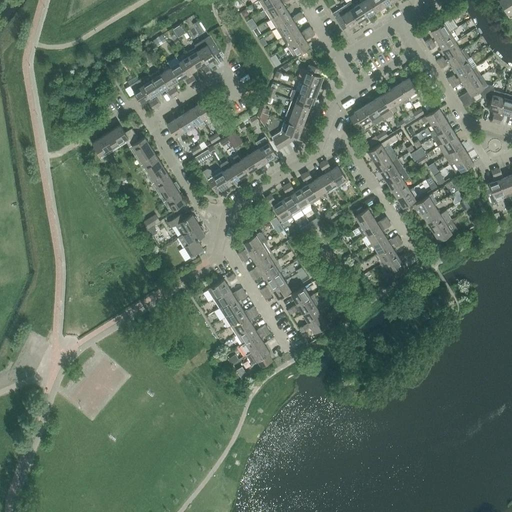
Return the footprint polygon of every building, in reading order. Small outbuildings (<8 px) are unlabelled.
[(259,0),(264,10),(279,0),(259,0)] [(279,0),(264,10),(270,19),(286,9),(283,3),(287,0),(279,0)] [(369,0),(365,0),(359,4),(367,17),(369,19),(374,16),(373,13),(376,11),(369,0)] [(369,0),(376,11),(385,5),(382,0),(369,0)] [(511,2),(510,0),(498,0),(508,14),(511,11),(511,2)] [(351,1),(346,3),(347,4),(348,6),(358,22),(367,17),(359,4),(354,7),(351,1)] [(358,22),(348,6),(347,4),(332,13),(337,20),(342,17),(347,27),(348,28),(358,22)] [(270,19),(276,28),(292,18),(286,9),(270,19)] [(281,37),(285,35),(297,27),(294,22),(303,16),(301,12),(292,18),(276,28),(281,37)] [(337,20),(343,30),(347,27),(342,17),(337,20)] [(436,40),(452,30),(447,21),(443,23),(443,22),(430,30),(436,40)] [(285,35),(290,44),(312,31),(310,27),(301,33),(297,27),(285,35)] [(442,49),(455,41),(458,39),(452,30),(436,40),(442,49)] [(312,31),(290,44),(287,46),(293,55),(296,54),(309,46),(305,40),(315,34),(312,31)] [(194,45),(196,47),(206,63),(215,57),(215,56),(220,53),(209,36),(194,45)] [(425,42),(427,46),(430,49),(436,46),(431,38),(425,42)] [(448,58),(461,50),(455,41),(442,49),(448,58)] [(187,53),(189,56),(196,69),(202,78),(206,76),(200,67),(206,63),(196,47),(187,53)] [(450,62),(454,67),(466,59),(470,57),(464,48),(461,50),(448,58),(445,60),(439,64),(441,68),(450,62)] [(189,56),(179,62),(193,84),(197,81),(191,72),(196,69),(189,56)] [(454,67),(459,77),(472,69),(466,59),(454,67)] [(131,66),(127,60),(123,63),(126,69),(128,68),(131,66)] [(179,62),(170,67),(178,80),(184,77),(189,86),(193,84),(179,62)] [(298,79),(299,80),(317,86),(319,83),(321,84),(324,77),(319,75),(321,69),(309,64),(307,71),(302,69),(298,79)] [(170,67),(161,73),(175,95),(179,93),(173,84),(178,80),(170,67)] [(456,79),(450,82),(452,86),(458,83),(461,82),(462,81),(465,86),(481,76),(475,67),(472,69),(459,77),(456,79)] [(150,76),(152,79),(160,92),(166,88),(171,97),(175,95),(161,73),(159,70),(150,76)] [(459,97),(465,106),(475,100),(472,95),(479,90),(483,97),(492,86),(487,85),(481,76),(465,86),(468,91),(466,92),(465,96),(462,95),(459,97)] [(409,77),(400,83),(408,96),(417,90),(409,77)] [(143,85),(143,84),(140,79),(130,85),(133,90),(133,91),(141,103),(147,100),(153,109),(157,107),(153,101),(151,97),(143,85)] [(152,79),(143,84),(143,85),(151,97),(160,92),(152,79)] [(317,86),(299,80),(296,90),(316,98),(318,91),(316,90),(317,86)] [(400,83),(391,89),(399,102),(401,105),(410,99),(408,96),(400,83)] [(494,90),(492,86),(483,97),(484,97),(491,99),(488,108),(494,110),(493,112),(494,114),(492,121),(496,122),(504,93),(494,90)] [(296,90),(293,89),(290,99),(292,100),(310,107),(311,103),(314,104),(316,98),(296,90)] [(391,89),(382,95),(393,113),(397,110),(394,105),(399,102),(391,89)] [(511,95),(504,93),(496,122),(500,123),(502,116),(504,115),(505,113),(509,115),(511,105),(511,95)] [(382,95),(372,100),(380,113),(384,118),(393,113),(382,95)] [(195,106),(203,119),(212,113),(204,100),(195,106)] [(292,100),(288,110),(306,117),(310,107),(292,100)] [(372,100),(363,106),(371,119),(380,113),(372,100)] [(203,119),(195,106),(186,112),(194,125),(198,122),(200,125),(205,122),(203,119)] [(371,119),(363,106),(354,112),(355,114),(350,117),(360,133),(374,124),(371,119)] [(428,120),(432,125),(444,117),(438,107),(421,118),(424,123),(428,120)] [(288,110),(284,120),(302,127),(306,117),(288,110)] [(186,112),(176,118),(184,131),(194,125),(186,112)] [(431,133),(433,137),(450,126),(444,117),(432,125),(435,130),(431,133)] [(184,131),(176,118),(167,124),(175,137),(184,131)] [(302,127),(284,120),(280,131),(271,137),(279,148),(295,138),(294,136),(298,138),(302,127)] [(132,145),(139,140),(132,128),(125,132),(120,125),(111,131),(119,143),(127,138),(132,145)] [(439,146),(443,143),(456,135),(450,126),(433,137),(439,146)] [(109,149),(119,143),(111,131),(101,136),(109,149)] [(368,151),(374,161),(387,153),(390,151),(387,146),(398,139),(395,135),(368,151)] [(445,155),(449,152),(462,144),(456,135),(443,143),(439,146),(445,155)] [(100,155),(109,149),(101,136),(92,142),(100,155)] [(138,154),(151,146),(145,137),(139,140),(132,145),(138,154)] [(269,142),(259,148),(267,161),(270,159),(271,160),(273,160),(278,157),(277,155),(269,142)] [(445,155),(450,164),(454,161),(467,153),(462,144),(449,152),(445,155)] [(138,154),(143,163),(156,155),(151,146),(138,154)] [(421,147),(416,150),(420,157),(425,153),(421,147)] [(259,148),(250,154),(258,167),(267,161),(259,148)] [(416,150),(411,153),(415,160),(420,157),(416,150)] [(374,161),(379,170),(392,162),(387,153),(374,161)] [(467,153),(454,161),(450,164),(456,174),(473,163),(467,153)] [(250,154),(241,159),(249,172),(258,167),(250,154)] [(143,163),(149,173),(162,165),(156,155),(143,163)] [(241,159),(232,165),(241,181),(246,178),(246,176),(245,174),(249,172),(241,159)] [(326,160),(322,162),(338,187),(347,181),(345,178),(346,178),(338,165),(332,169),(326,160)] [(324,173),(319,177),(327,190),(329,193),(338,187),(322,162),(319,164),(324,173)] [(379,170),(385,179),(398,171),(392,162),(379,170)] [(433,163),(428,166),(433,174),(438,171),(433,163)] [(149,173),(155,182),(168,174),(162,165),(149,173)] [(232,165),(222,171),(230,184),(234,182),(235,183),(237,183),(241,181),(232,165)] [(499,167),(495,169),(506,197),(511,194),(511,182),(509,175),(503,177),(499,167)] [(230,184),(222,171),(220,168),(212,173),(210,170),(207,169),(202,172),(208,180),(213,177),(221,190),(230,184)] [(506,197),(495,169),(491,170),(494,177),(493,179),(494,181),(488,183),(491,189),(485,191),(491,205),(497,203),(496,200),(506,197)] [(304,173),(318,195),(327,190),(319,177),(313,180),(308,171),(304,173)] [(385,179),(391,188),(404,180),(398,171),(385,179)] [(320,198),(318,195),(304,173),(300,175),(306,185),(301,188),(311,204),(320,198)] [(439,173),(434,176),(439,184),(444,181),(439,173)] [(155,182),(161,191),(173,183),(168,174),(155,182)] [(437,186),(431,176),(426,180),(431,189),(437,186)] [(391,188),(397,198),(409,190),(404,180),(391,188)] [(290,182),(286,185),(302,210),(311,204),(301,188),(295,191),(290,182)] [(161,191),(166,200),(179,192),(173,183),(161,191)] [(288,196),(282,200),(291,212),(292,216),(302,210),(291,194),(286,185),(282,187),(288,196)] [(409,190),(397,198),(403,207),(415,199),(418,197),(413,188),(409,190)] [(459,202),(464,199),(458,190),(452,193),(454,197),(453,202),(455,205),(459,202)] [(166,200),(172,210),(185,202),(179,192),(166,200)] [(271,194),(267,196),(265,198),(269,204),(275,200),(271,194)] [(419,215),(422,213),(434,205),(438,203),(432,194),(429,195),(428,195),(416,203),(418,207),(415,209),(419,215)] [(470,208),(465,199),(464,199),(459,202),(465,211),(470,208)] [(291,212),(282,200),(273,206),(281,218),(291,212)] [(422,213),(427,222),(440,214),(434,205),(422,213)] [(355,216),(361,225),(374,217),(368,208),(364,210),(358,214),(355,216)] [(427,222),(433,231),(449,221),(451,220),(445,211),(440,214),(427,222)] [(178,237),(182,235),(199,224),(198,222),(198,220),(196,217),(194,216),(192,214),(184,219),(182,216),(186,214),(184,212),(169,222),(178,237)] [(142,223),(146,229),(160,221),(156,214),(142,223)] [(318,216),(310,221),(313,227),(322,222),(318,216)] [(361,225),(355,229),(361,238),(367,235),(382,225),(389,221),(386,217),(377,223),(374,217),(361,225)] [(449,221),(433,231),(439,241),(455,231),(449,221)] [(199,224),(182,235),(178,237),(191,257),(203,249),(197,239),(205,234),(204,232),(204,229),(202,226),(199,225),(199,224)] [(382,225),(367,235),(372,244),(385,236),(382,231),(385,228),(383,225),(382,225)] [(246,254),(249,252),(262,244),(256,234),(243,242),(247,248),(238,254),(240,258),(246,254)] [(372,244),(378,253),(391,245),(394,243),(400,239),(398,235),(389,241),(385,236),(372,244)] [(249,252),(255,261),(271,251),(265,242),(262,244),(249,252)] [(375,255),(381,264),(397,254),(391,245),(378,253),(375,255)] [(249,272),(251,276),(277,260),(271,251),(255,261),(258,266),(249,272)] [(397,254),(381,264),(386,273),(390,271),(393,277),(401,272),(398,267),(403,264),(397,254)] [(263,274),(266,279),(279,271),(282,269),(277,260),(251,276),(253,280),(263,274)] [(266,279),(272,288),(285,280),(279,271),(266,279)] [(208,289),(214,298),(230,288),(224,279),(211,287),(208,289)] [(285,280),(272,288),(263,294),(265,298),(274,292),(278,298),(291,290),(285,280)] [(291,295),(297,304),(310,296),(304,286),(291,295)] [(214,298),(219,308),(244,292),(242,288),(233,294),(230,288),(214,298)] [(219,308),(225,317),(241,307),(238,301),(247,295),(244,292),(219,308)] [(300,309),(303,313),(319,303),(313,294),(310,296),(297,304),(294,306),(296,310),(298,310),(300,309)] [(303,313),(309,322),(325,312),(319,303),(303,313)] [(225,317),(231,326),(247,316),(241,307),(225,317)] [(325,312),(309,322),(299,328),(301,332),(311,326),(315,332),(315,331),(319,337),(330,330),(327,324),(330,322),(325,312)] [(231,326),(237,335),(252,325),(250,321),(252,319),(252,317),(250,314),(247,316),(231,326)] [(242,344),(245,342),(267,328),(265,325),(256,331),(252,325),(237,335),(242,344)] [(245,342),(251,351),(264,343),(261,338),(270,332),(267,328),(245,342)] [(264,343),(251,351),(257,361),(270,353),(264,343)]
